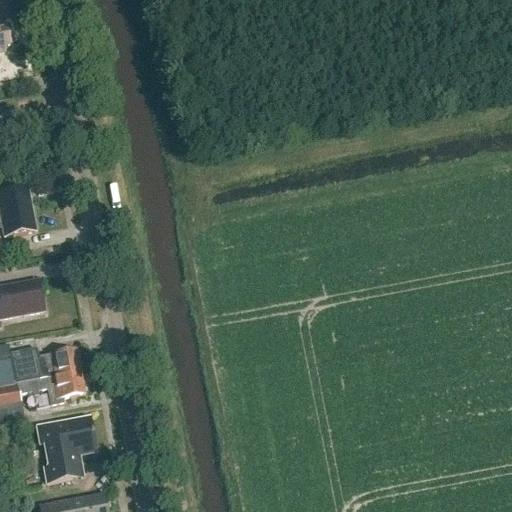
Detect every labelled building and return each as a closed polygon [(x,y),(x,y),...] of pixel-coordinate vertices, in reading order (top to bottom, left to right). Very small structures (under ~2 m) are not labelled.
[(0,32),(0,56),(3,56),(2,51),(8,49),(5,32),(0,32)] [(12,112),(0,113),(0,141),(17,139),(12,112)] [(0,197),(0,232),(3,232),(4,242),(35,236),(27,193),(0,197)] [(0,323),(45,315),(39,284),(0,291),(0,323)] [(43,383),(79,376),(74,355),(41,362),(39,352),(10,358),(16,387),(34,383),(34,385),(43,383)] [(34,383),(16,387),(16,388),(0,390),(0,431),(24,426),(19,400),(49,394),(52,410),(63,408),(62,403),(83,399),(79,376),(43,383),(34,385),(34,383)] [(95,454),(90,423),(39,432),(42,448),(47,447),(52,471),(45,472),(47,487),(82,481),(78,457),(95,454)] [(39,511),(106,511),(104,499),(39,511)]
